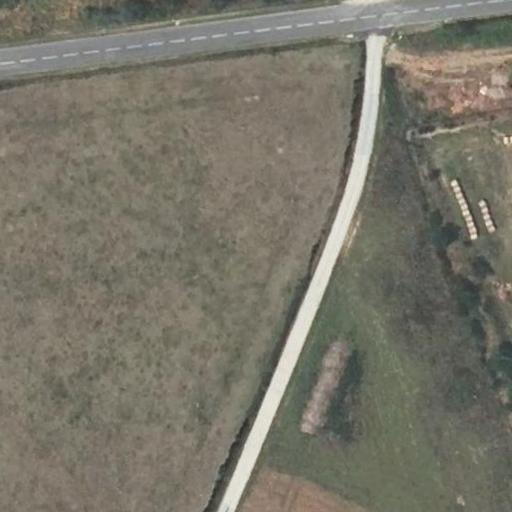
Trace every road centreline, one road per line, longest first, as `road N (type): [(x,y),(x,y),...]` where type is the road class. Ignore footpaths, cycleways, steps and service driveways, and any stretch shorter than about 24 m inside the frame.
road 1 (track): [(375,17),(364,154),(215,511)]
road 2 (secondary): [(375,17),(0,63)]
road 3 (secondary): [(511,2),(375,17)]
